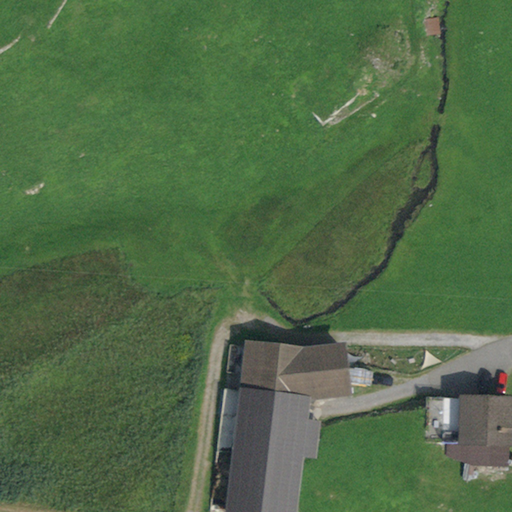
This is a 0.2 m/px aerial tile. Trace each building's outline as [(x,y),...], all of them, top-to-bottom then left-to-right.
[(439,35),(437,18),(425,19),(427,36),(439,35)] [(335,64),(297,95),(321,124),(359,94),(335,64)] [(299,354),(247,348),(241,393),(295,398),(347,393),(342,349),(299,354)] [(511,404),(511,401),(443,400),(442,443),(511,445),(511,404)] [(240,412),(228,511),(289,511),(301,419),(240,412)]
